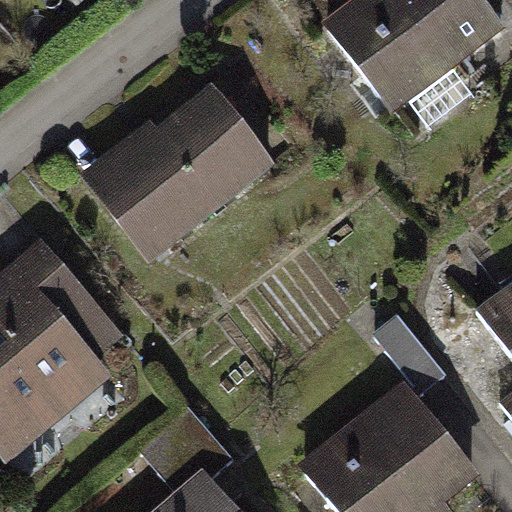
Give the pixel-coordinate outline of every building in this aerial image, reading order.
[(360,0),(327,25),(392,112),(494,36),(466,0),(360,0)] [(274,177),(198,78),(69,179),(149,277),(274,177)] [(116,342),(36,244),(0,272),(0,466),(5,473),(107,388),(91,366),(116,342)] [(511,285),(469,316),(511,377),(511,387),(497,401),(511,422),(511,285)] [(462,511),(479,498),(399,391),(290,471),(321,511),(462,511)] [(224,511),(199,483),(164,511),(224,511)]
